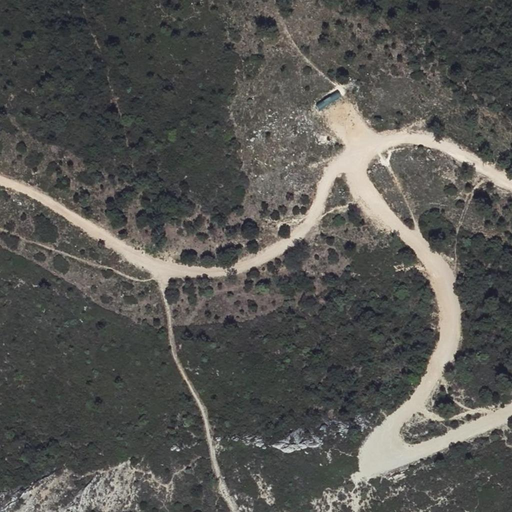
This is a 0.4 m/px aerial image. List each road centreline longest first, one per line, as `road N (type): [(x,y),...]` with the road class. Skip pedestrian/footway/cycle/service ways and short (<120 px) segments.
road 1 (track): [(347,155),(369,201),(414,240),(453,300),(454,331),(424,395),(388,427),(384,452),(405,457),(511,415)]
road 2 (track): [(162,269),(231,271),(272,254),(306,229),(347,155)]
road 3 (track): [(0,179),(162,269)]
road 4 (track): [(347,155),(393,137),(424,139),(511,184)]
